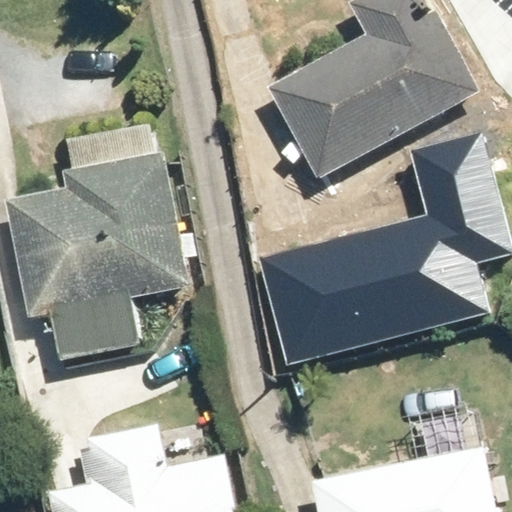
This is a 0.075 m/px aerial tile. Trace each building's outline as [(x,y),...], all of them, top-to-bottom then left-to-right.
[(274,75),(324,177),(488,98),(440,0),(357,0),(354,1),(368,29),(274,75)] [(54,314),(64,366),(146,350),(137,297),(195,286),(171,157),(160,159),(154,125),(69,141),(79,192),(15,204),(36,318),(54,314)] [(251,254),(282,372),(486,318),(469,255),(511,244),(482,132),(403,153),(418,210),(251,254)] [(419,468),(319,485),(323,511),(502,511),(483,400),(409,412),(419,468)] [(59,484),(64,511),(249,511),(235,441),(175,453),(166,407),(83,423),(93,477),(59,484)]
